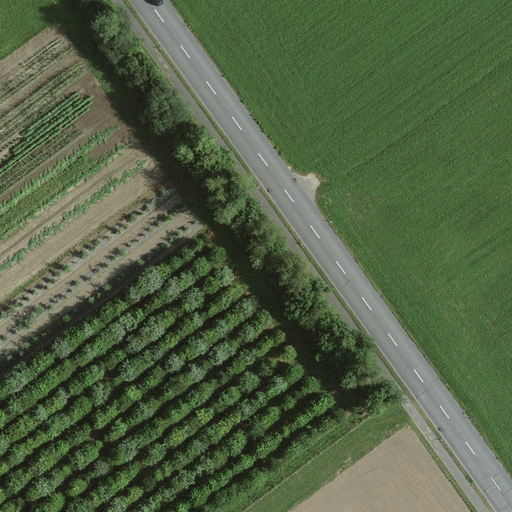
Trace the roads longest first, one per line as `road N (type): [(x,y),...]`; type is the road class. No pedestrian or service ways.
road 1 (tertiary): [(511,511),(147,0)]
road 2 (track): [(230,511),(360,414),(180,175)]
